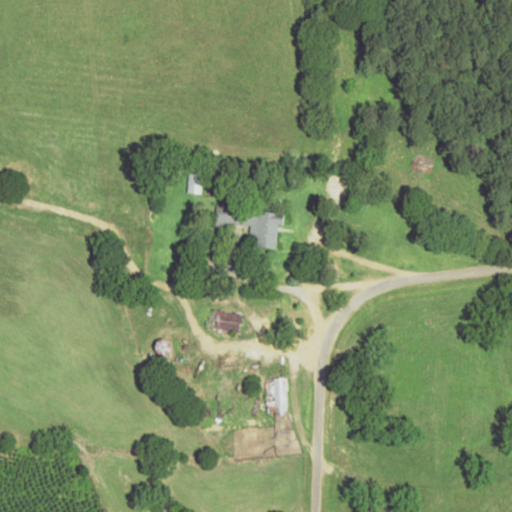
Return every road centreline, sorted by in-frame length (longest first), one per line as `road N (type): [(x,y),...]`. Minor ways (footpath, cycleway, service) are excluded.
road 1 (residential): [(383,333),(178,357),(142,295),(107,282),(93,307),(63,328),(26,333),(0,315)]
road 2 (residential): [(372,0),(368,223),(383,333)]
road 3 (residential): [(342,511),(343,473),(383,333)]
road 4 (residential): [(383,333),(511,280)]
